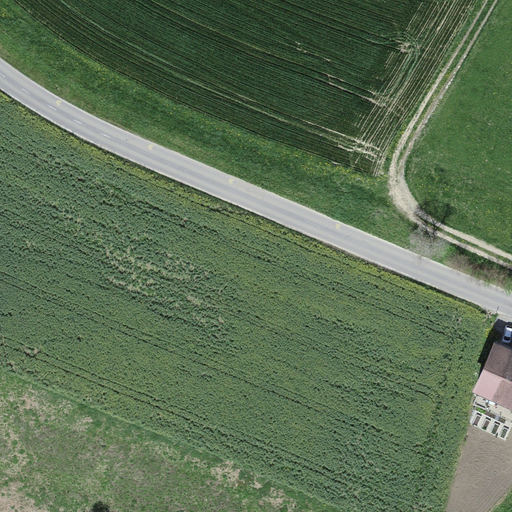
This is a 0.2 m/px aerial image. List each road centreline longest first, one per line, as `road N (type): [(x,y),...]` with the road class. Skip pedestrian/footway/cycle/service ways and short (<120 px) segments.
road 1 (tertiary): [(0,73),(106,136),(511,304)]
road 2 (track): [(490,0),(398,174),(404,199),(422,219),(511,266)]
